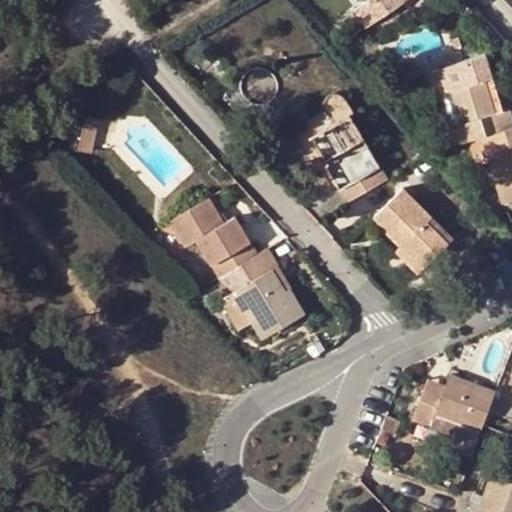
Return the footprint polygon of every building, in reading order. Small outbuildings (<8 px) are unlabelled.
[(351,0),(352,1),(354,1),(365,23),(411,0),(351,0)] [(473,5),(468,0),(435,0),(446,12),(473,5)] [(457,26),(453,17),(447,18),(449,28),(457,26)] [(511,115),(510,109),(503,111),(487,55),(434,72),(440,95),(452,91),(462,123),(450,127),(456,145),(483,137),(511,127),(511,115)] [(405,60),(395,63),(402,84),(424,77),(421,66),(408,70),(405,60)] [(342,189),(380,167),(351,116),(313,137),(342,189)] [(95,142),(101,119),(88,117),(82,139),(95,142)] [(511,127),(483,137),(504,203),(511,200),(511,127)] [(93,153),(95,142),(82,139),(79,150),(93,153)] [(342,189),(350,202),(388,180),(380,167),(342,189)] [(434,218),(404,189),(375,218),(403,245),(415,257),(419,252),(430,263),(449,244),(429,223),(434,218)] [(199,239),(215,265),(250,243),(235,217),(224,223),(209,199),(173,221),(187,245),(199,239)] [(454,239),(434,218),(429,223),(449,244),(454,239)] [(215,265),(222,277),(238,267),(258,255),(250,243),(215,265)] [(420,273),(430,263),(419,252),(415,257),(403,245),(398,251),(420,273)] [(277,266),(267,249),(258,255),(238,267),(249,284),(236,292),(254,322),(264,339),(305,314),(290,288),(283,293),(271,270),(277,266)] [(290,288),(277,266),(271,270),(283,293),(290,288)] [(240,331),(254,322),(236,292),(222,301),(240,331)] [(482,433),(484,426),(496,392),(450,375),(446,386),(441,399),(424,393),(414,421),(431,427),(435,416),(482,433)] [(441,399),(446,386),(429,380),(424,393),(441,399)] [(402,420),(388,415),(378,442),(392,447),(402,420)] [(511,511),(511,480),(493,473),(485,496),(478,511),(511,511)] [(468,511),(478,511),(485,496),(476,492),(468,511)]
